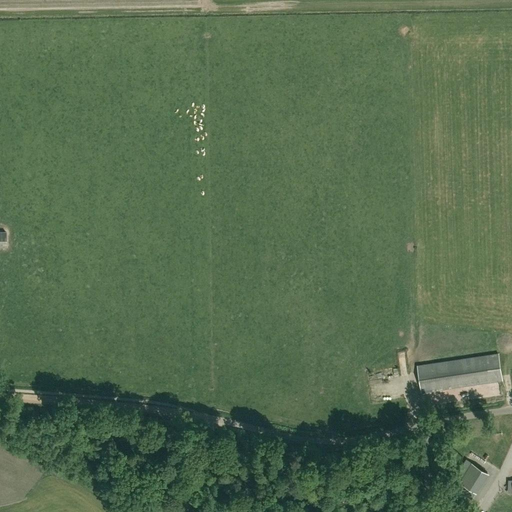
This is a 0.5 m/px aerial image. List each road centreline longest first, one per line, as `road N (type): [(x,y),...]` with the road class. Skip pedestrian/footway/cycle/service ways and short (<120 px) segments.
road 1 (unclassified): [(421,426),(320,441),(210,420)]
road 2 (track): [(210,420),(0,397)]
